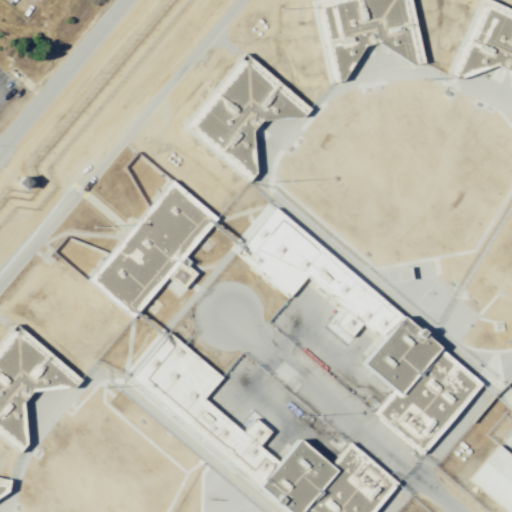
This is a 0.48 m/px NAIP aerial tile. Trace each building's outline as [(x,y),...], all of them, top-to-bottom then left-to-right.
[(308,0),(406,0),(420,62),(408,64),(373,40),(360,43),(336,79),(325,81),(308,0)] [(477,0),(485,0),(511,12),(511,86),(506,69),(494,64),(453,79),(444,75),(477,0)] [(176,127),(238,53),(303,107),(295,117),(252,120),(244,130),(248,173),(241,181),(176,127)] [(25,181),(19,189),(11,183),(18,175),(25,181)] [(168,180),(213,218),(177,259),(193,272),(179,289),(164,276),(129,317),(85,279),(168,180)] [(371,412),(418,452),(476,383),(270,209),(231,254),(283,298),(302,276),(377,339),(357,362),(391,390),(371,412)] [(0,439),(0,337),(12,323),(77,377),(69,387),(26,390),(18,400),(22,444),(15,452),(0,439)] [(345,443),(392,483),(367,511),(287,511),(128,377),(166,332),(218,376),(199,398),(273,461),(293,438),(326,466),(345,443)] [(495,444),(511,458),(511,511),(503,511),(465,479),(495,444)] [(0,495),(6,491),(8,478),(0,477),(0,495)]
